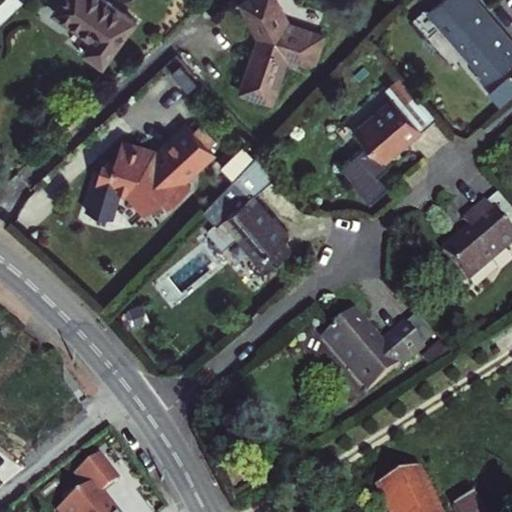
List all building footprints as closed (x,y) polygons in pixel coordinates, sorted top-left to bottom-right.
[(139,20),(111,0),(65,0),(58,11),(98,42),(90,53),(106,65),(139,20)] [(292,21),(282,0),(248,0),(243,3),(261,37),(243,88),(277,99),(291,57),(316,66),(328,34),(292,21)] [(439,0),(424,13),(472,70),(477,66),(435,14),(451,0),(439,0)] [(477,66),(472,70),(471,71),(484,87),(511,63),(511,43),(474,0),(451,0),(435,14),(477,66)] [(422,133),(394,99),(356,132),(382,163),(406,143),(408,145),(422,133)] [(218,139),(204,123),(198,128),(193,122),(169,144),(171,146),(162,153),(153,150),(154,147),(127,137),(119,160),(108,155),(102,172),(98,182),(122,190),(123,185),(131,187),(150,209),(165,195),(172,204),(191,187),(184,179),(217,149),(212,144),(218,139)] [(278,176),(259,154),(254,159),(263,170),(262,172),(270,183),(278,176)] [(211,224),(202,231),(218,249),(238,233),(257,257),(254,259),(265,273),(291,251),(283,241),(289,235),(256,194),(270,183),(262,172),(263,170),(254,159),(202,213),(211,224)] [(511,251),(511,234),(484,207),(463,228),(473,237),(447,263),(474,290),(511,251)] [(139,321),(137,305),(127,307),(129,322),(139,321)] [(354,312),(348,317),(363,335),(367,332),(369,330),(354,312)] [(348,317),(320,341),(366,396),(397,369),(400,373),(425,352),(407,331),(404,327),(381,347),(367,332),(363,335),(348,317)] [(407,331),(425,352),(440,339),(422,318),(407,331)] [(115,483),(97,458),(74,475),(86,491),(57,511),(111,511),(99,496),(115,483)] [(443,511),(421,470),(380,488),(390,511),(443,511)] [(495,511),(482,492),(461,506),(464,511),(495,511)]
